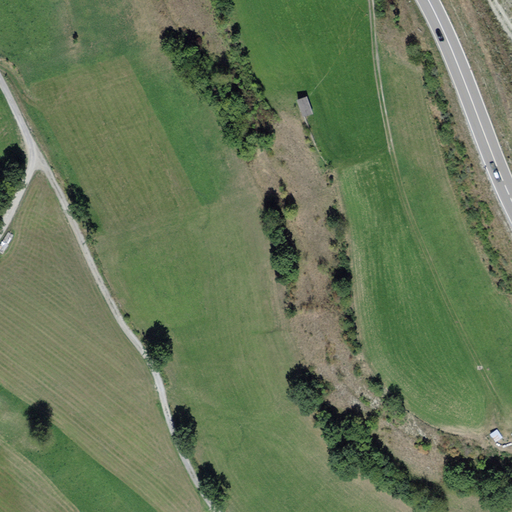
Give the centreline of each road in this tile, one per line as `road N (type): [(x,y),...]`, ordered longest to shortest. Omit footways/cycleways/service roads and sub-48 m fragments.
road 1 (track): [(36,153),(73,210),(114,310),(143,345),(185,457),(219,511)]
road 2 (primary): [(511,198),(428,0)]
road 3 (track): [(0,231),(36,153),(0,79)]
road 4 (track): [(389,145),(370,0)]
